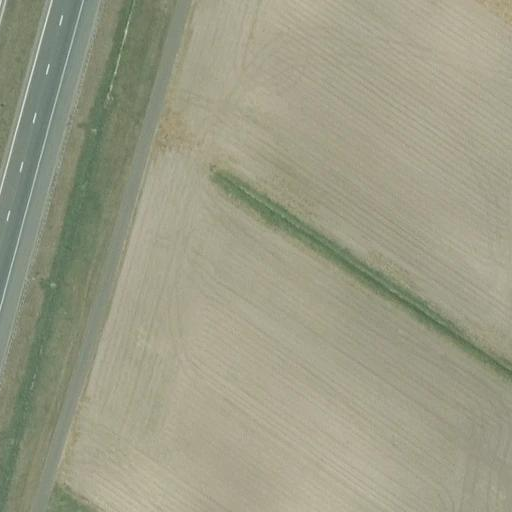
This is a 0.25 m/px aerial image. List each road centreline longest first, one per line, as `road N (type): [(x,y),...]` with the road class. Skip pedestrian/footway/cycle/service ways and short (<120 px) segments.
road 1 (unclassified): [(33,511),(178,0)]
road 2 (motorway): [(0,259),(70,0)]
